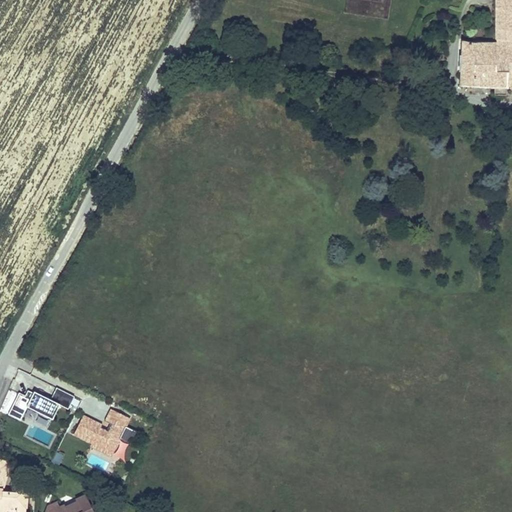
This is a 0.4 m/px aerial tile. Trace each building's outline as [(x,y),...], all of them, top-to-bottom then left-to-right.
[(511,0),(494,0),(494,46),(460,46),(460,92),(494,92),(494,85),(511,85),(511,92),(511,0)] [(511,85),(494,85),(494,92),(494,100),(511,100),(511,92),(511,85)] [(77,398),(59,389),(53,402),(36,393),(36,395),(30,392),(28,397),(22,394),(11,416),(23,422),(29,408),(55,421),(62,407),(71,411),(77,398)] [(105,427),(86,418),(77,436),(96,446),(95,448),(113,458),(122,441),(132,446),(138,434),(128,429),(132,420),(114,412),(108,424),(113,426),(110,433),(103,430),(105,427)] [(64,457),(57,453),(51,464),(58,467),(64,457)] [(0,459),(0,511),(3,511),(7,509),(14,510),(13,511),(24,511),(27,491),(15,490),(15,493),(2,492),(3,488),(10,463),(0,459)] [(48,506),(45,511),(93,511),(86,495),(75,499),(77,502),(65,507),(59,510),(48,506)]
